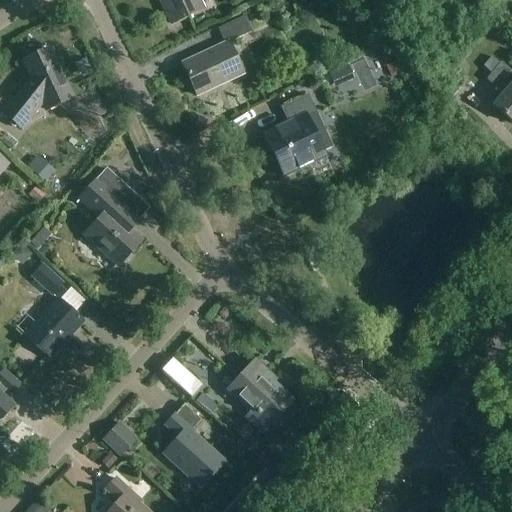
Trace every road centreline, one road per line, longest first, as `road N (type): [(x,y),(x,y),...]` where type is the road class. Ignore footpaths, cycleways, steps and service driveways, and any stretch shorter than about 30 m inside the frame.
road 1 (residential): [(0,511),(227,269)]
road 2 (residential): [(227,269),(206,241),(93,0)]
road 3 (residential): [(386,410),(227,269)]
road 4 (residential): [(511,267),(386,410)]
road 5 (secondary): [(420,439),(511,334)]
